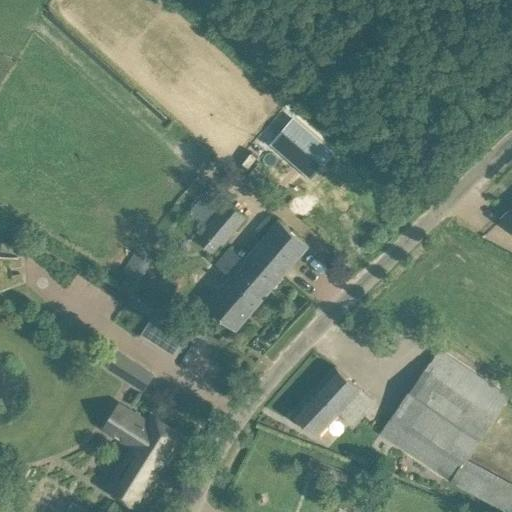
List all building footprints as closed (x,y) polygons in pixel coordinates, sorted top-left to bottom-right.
[(311,175),(332,151),(294,118),(273,143),(311,175)] [(258,163),(249,172),(260,181),(271,174),(258,163)] [(224,200),(210,187),(189,211),(203,224),(224,200)] [(226,200),(203,227),(223,244),(246,217),(226,200)] [(511,227),(511,207),(502,217),(511,227)] [(309,244),(307,242),(279,218),(242,261),(229,250),(217,263),(230,275),(206,303),(236,329),(309,244)] [(0,242),(0,249),(11,251),(12,243),(0,242)] [(142,247),(127,268),(143,278),(157,257),(142,247)] [(19,259),(0,256),(0,287),(22,281),(21,274),(3,276),(2,268),(20,266),(19,259)] [(155,307),(132,293),(127,302),(151,316),(155,307)] [(152,372),(112,347),(102,363),(142,389),(152,372)] [(441,350),(441,351),(383,431),(450,480),(511,511),(511,481),(467,457),(509,399),(441,350)] [(336,366),(293,413),(317,435),(338,412),(351,423),(373,400),(336,366)] [(148,421),(130,409),(115,431),(131,441),(130,444),(132,446),(106,487),(140,509),(167,467),(166,466),(173,454),(178,456),(189,438),(152,414),(148,421)] [(24,462),(15,476),(23,482),(33,468),(24,462)]
